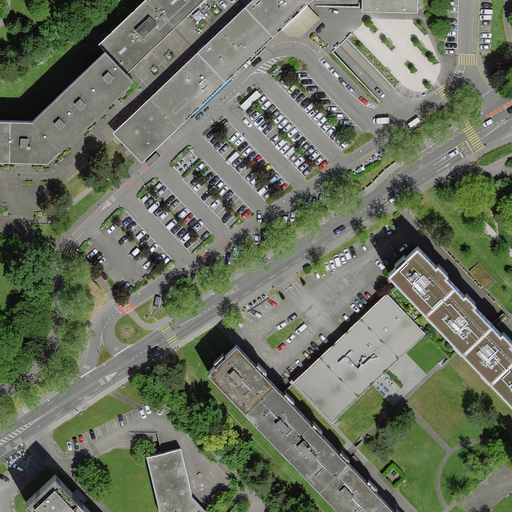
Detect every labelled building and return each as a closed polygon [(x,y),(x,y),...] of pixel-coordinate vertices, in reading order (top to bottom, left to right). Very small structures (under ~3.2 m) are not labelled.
[(33,120),(48,161),(133,81),(127,73),(206,0),(148,0),(99,45),(105,51),(33,120)] [(311,0),(256,0),(171,82),(118,133),(122,137),(141,162),(282,28),(307,4),(311,0)] [(365,0),(362,11),(417,13),(417,0),(365,0)] [(314,11),(307,4),(282,28),(288,34),(301,36),(320,18),(314,11)] [(0,160),(48,161),(33,120),(0,118),(0,160)] [(511,344),(419,247),(390,274),(511,401),(511,344)] [(426,334),(387,294),(295,381),(334,422),(426,334)] [(396,511),(238,343),(209,371),(341,511),(396,511)] [(140,409),(127,415),(129,431),(158,431),(164,451),(181,446),(194,496),(208,511),(237,484),(157,400),(140,409)] [(164,451),(148,455),(161,511),(162,511),(207,511),(208,511),(194,496),(181,446),(164,451)] [(92,511),(56,473),(26,500),(37,511),(92,511)]
